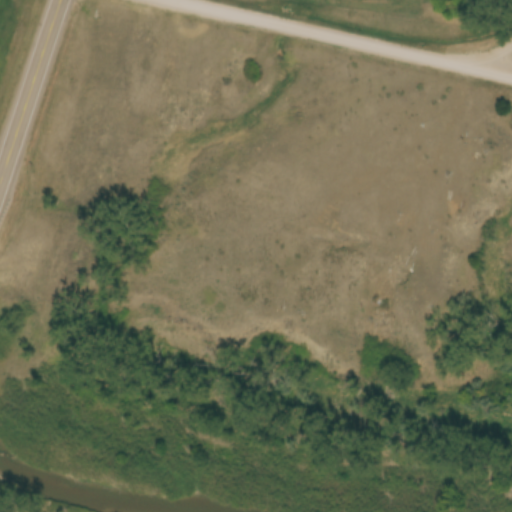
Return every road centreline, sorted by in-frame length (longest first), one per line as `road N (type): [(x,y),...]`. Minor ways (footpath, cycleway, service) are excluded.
road 1 (residential): [(511,77),(169,0)]
road 2 (secondary): [(1,200),(68,0)]
